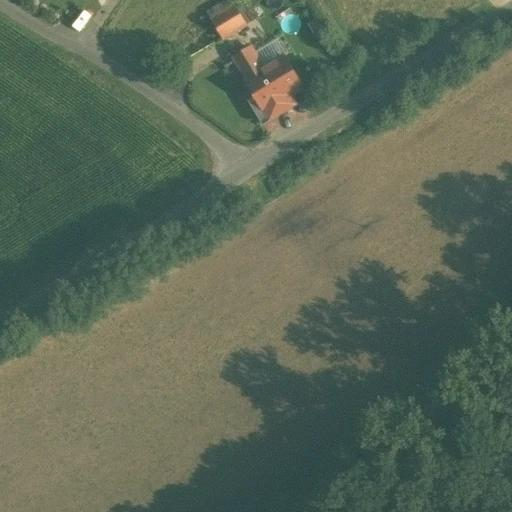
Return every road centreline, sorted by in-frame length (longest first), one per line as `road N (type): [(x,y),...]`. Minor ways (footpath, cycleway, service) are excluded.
road 1 (unclassified): [(247,169),(511,9)]
road 2 (unclassified): [(4,0),(247,169)]
road 3 (unclassified): [(247,169),(0,321)]
